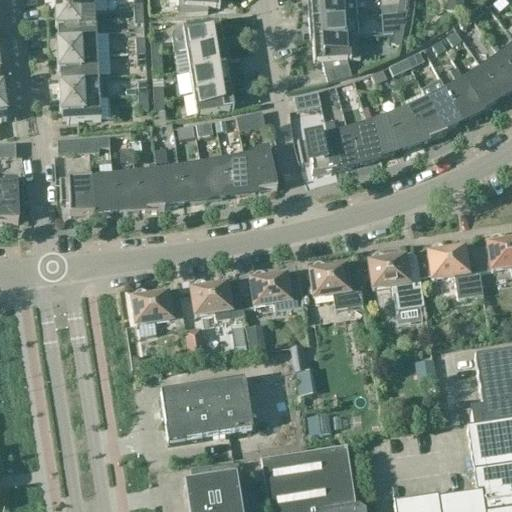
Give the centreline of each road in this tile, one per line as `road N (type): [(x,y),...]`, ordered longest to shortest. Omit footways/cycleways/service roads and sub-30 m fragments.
road 1 (residential): [(51,268),(7,0)]
road 2 (residential): [(106,511),(70,299),(51,268)]
road 3 (residential): [(51,268),(296,234)]
road 4 (residential): [(51,268),(43,305),(78,511)]
road 5 (residential): [(296,234),(260,0)]
road 6 (residential): [(296,234),(380,211),(511,144)]
road 7 (unknown): [(114,459),(191,462),(258,451)]
